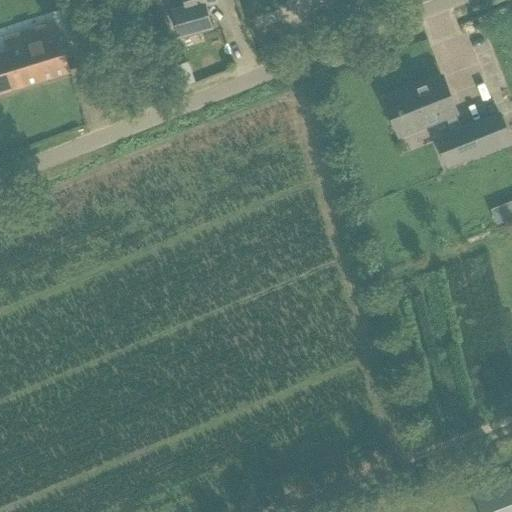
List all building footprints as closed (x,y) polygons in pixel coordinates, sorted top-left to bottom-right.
[(211,28),(205,6),(216,3),(215,0),(183,0),(185,7),(172,11),(179,37),(211,28)] [(59,36),(0,53),(0,94),(70,73),(59,36)] [(456,113),(441,77),(385,99),(389,110),(399,106),(407,127),(434,116),(436,121),(456,113)] [(477,126),(452,135),(462,161),(487,151),(477,126)] [(497,223),(511,217),(511,200),(492,208),(497,223)] [(511,511),(511,470),(470,487),(479,511),(511,511)]
